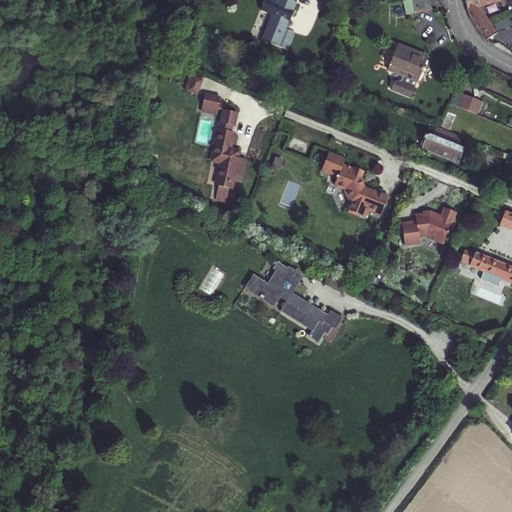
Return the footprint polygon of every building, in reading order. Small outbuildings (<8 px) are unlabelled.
[(256,36),(281,47),(289,30),(281,26),(292,0),(271,0),(271,1),(269,0),(258,0),(256,7),(266,12),(256,36)] [(411,0),(414,14),(431,11),(429,0),(411,0)] [(483,31),(488,38),(491,37),(499,32),(482,5),(498,0),(506,0),(511,13),(511,0),(467,0),(468,4),(469,7),(472,12),(478,23),(483,31)] [(420,56),(391,43),(380,68),(395,74),(392,79),(386,79),(382,88),(401,96),(420,56)] [(191,74),(187,91),(199,93),(203,77),(191,74)] [(223,99),(207,96),(203,111),(219,115),(220,111),(225,112),(228,113),(229,108),(221,106),(223,99)] [(472,100),(462,96),(458,107),(468,111),(472,100)] [(482,104),(472,100),(468,111),(478,115),(482,104)] [(228,113),(225,112),(222,124),(224,125),(235,128),(238,115),(228,113)] [(235,128),(224,125),(219,149),(228,151),(220,188),(222,188),(219,202),(230,204),(233,190),(236,191),(237,184),(236,184),(236,182),(244,183),(249,161),(241,160),(243,154),(234,152),(237,134),(234,134),(235,128)] [(424,150),(460,165),(461,162),(463,158),(466,150),(427,135),(425,140),(426,140),(423,148),(424,149),(424,150)] [(330,152),(323,169),(332,172),(331,175),(337,177),(336,179),(338,180),(335,186),(346,190),(346,191),(350,203),(352,204),(348,214),(359,218),(360,216),(365,218),(369,209),(374,211),(373,215),(381,218),(389,197),(375,192),(375,193),(366,189),(369,182),(362,179),(356,168),(355,169),(344,165),(347,159),(330,152)] [(465,160),(464,164),(466,165),(468,166),(470,166),(472,165),(473,164),(474,162),(474,160),(473,158),(472,157),(470,156),(467,158),(465,160)] [(281,169),(285,160),(278,157),(274,166),(281,169)] [(417,223),(403,225),(406,246),(421,244),(420,239),(427,238),(428,236),(434,239),(434,240),(445,245),(457,213),(446,209),(442,219),(436,217),(437,215),(430,212),(423,213),(424,215),(416,216),(417,223)] [(502,225),(511,229),(511,214),(508,212),(502,225)] [(502,278),(511,282),(511,268),(486,258),(476,253),(475,255),(466,251),(461,260),(485,271),(481,279),(498,286),(502,278)] [(328,309),(326,312),(318,308),(317,310),(289,293),(301,274),(289,267),(288,268),(276,261),(271,268),(275,270),(267,283),(255,275),(249,285),(261,292),(259,295),(273,303),(278,294),(285,298),(277,312),(294,322),(296,319),(310,328),(307,334),(316,340),(321,331),(324,333),(329,324),(332,326),(338,315),(328,309)] [(311,280),(318,265),(311,262),(304,277),(311,280)] [(327,287),(334,272),(318,265),(311,280),(327,287)]
